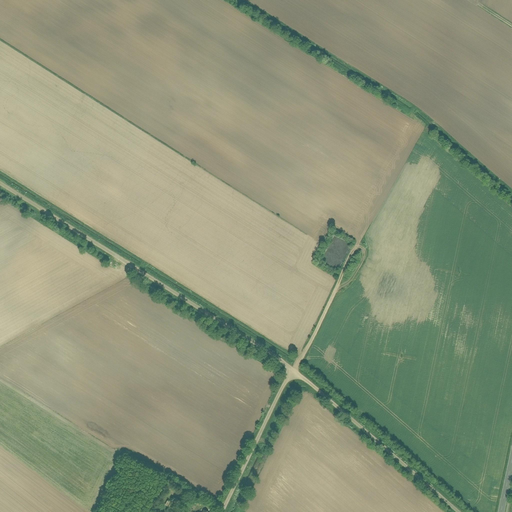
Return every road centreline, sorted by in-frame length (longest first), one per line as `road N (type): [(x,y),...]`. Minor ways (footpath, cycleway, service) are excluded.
road 1 (unclassified): [(292,370),(0,185)]
road 2 (unclassified): [(292,370),(459,511)]
road 3 (track): [(292,370),(368,218)]
road 4 (unclassified): [(222,511),(292,370)]
